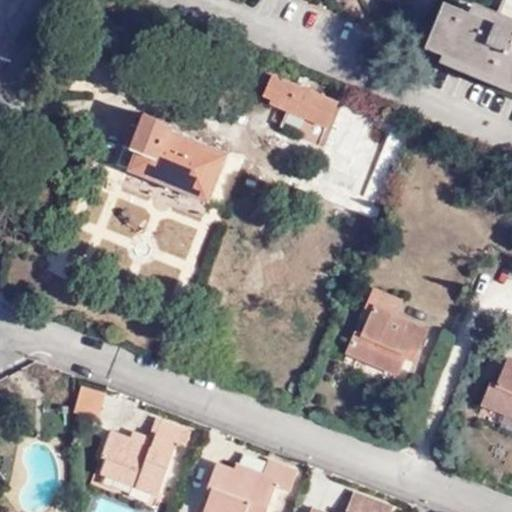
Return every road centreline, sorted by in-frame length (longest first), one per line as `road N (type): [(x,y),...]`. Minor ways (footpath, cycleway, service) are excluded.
road 1 (residential): [(0,325),(406,476)]
road 2 (residential): [(406,476),(490,280),(511,288)]
